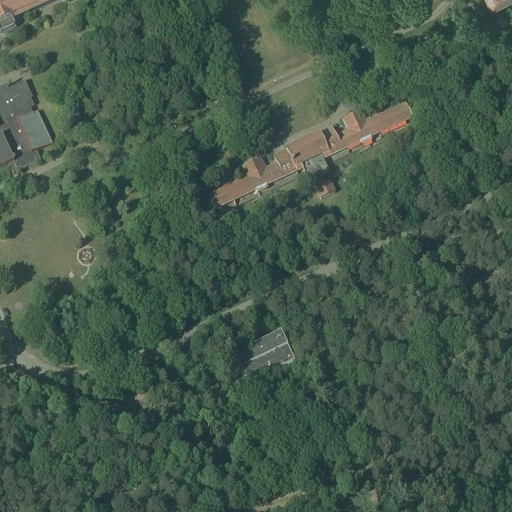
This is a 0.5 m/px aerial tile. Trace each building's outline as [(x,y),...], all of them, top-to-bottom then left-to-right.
[(0,0),(0,36),(5,38),(13,34),(15,30),(12,23),(62,0),(0,0)] [(17,66),(18,69),(21,75),(28,72),(24,62),(17,66)] [(0,171),(8,167),(13,176),(41,163),(37,154),(51,148),(36,115),(33,116),(30,110),(34,108),(24,86),(0,97),(0,96),(0,171)] [(373,137),(384,133),(412,120),(406,106),(382,117),(382,116),(372,120),(373,121),(365,125),(360,114),(343,122),(348,133),(336,138),(332,131),(274,158),(277,166),(265,172),(260,161),(242,170),(247,180),(240,184),(240,182),(231,186),(231,188),(208,199),(214,212),(252,194),(255,195),(268,189),(269,186),(303,170),(309,184),(317,180),(320,187),(315,189),(320,201),(335,195),(330,182),(323,185),(320,178),(329,174),(323,161),(357,145),(360,146),(372,141),(373,137)] [(248,384),(249,384),(294,362),(281,334),(235,356),(248,384)]
